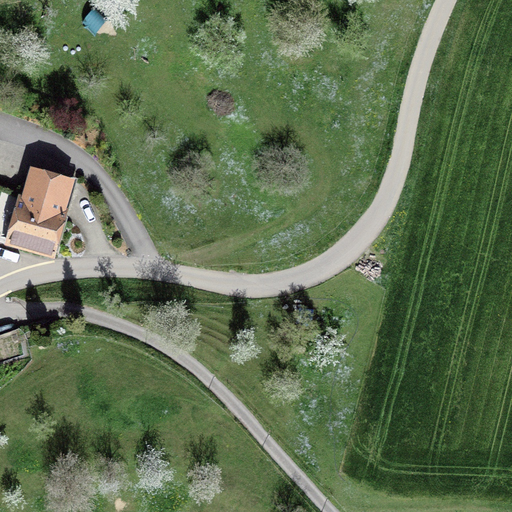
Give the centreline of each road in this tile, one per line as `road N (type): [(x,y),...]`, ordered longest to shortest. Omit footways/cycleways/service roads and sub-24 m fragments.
road 1 (unclassified): [(443,0),(379,219),(322,270),(281,286),(130,267),(16,276),(0,296)]
road 2 (track): [(0,305),(120,324),(181,356),(328,511)]
